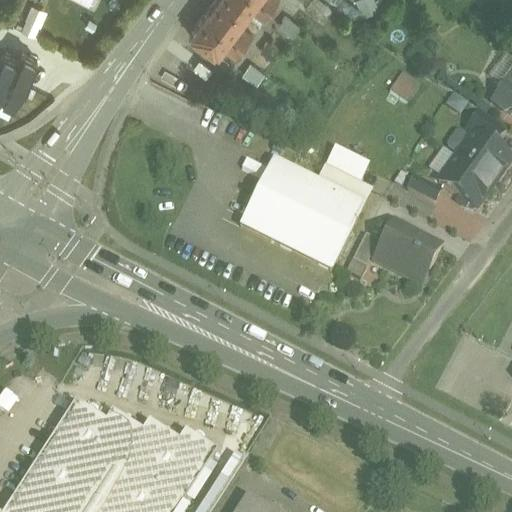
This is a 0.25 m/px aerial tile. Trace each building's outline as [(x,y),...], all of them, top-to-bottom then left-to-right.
[(244,17),(221,0),(216,0),(211,7),(210,7),(204,16),(230,36),(239,25),(244,17)] [(257,0),(221,0),(244,17),(250,10),(257,0)] [(272,9),(259,0),(257,0),(250,10),(263,20),(272,9)] [(278,0),(259,0),(272,9),(278,0)] [(29,33),(41,36),(48,10),(36,7),(29,33)] [(230,36),(204,16),(189,35),(216,55),(222,47),(230,36)] [(300,27),(286,17),(279,26),(293,37),(300,27)] [(258,39),(239,25),(230,36),(244,46),(247,42),(253,46),(258,39)] [(244,46),(230,36),(222,47),(235,57),(244,46)] [(511,43),(509,41),(499,54),(511,63),(511,43)] [(281,52),(267,42),(260,51),(274,62),(281,52)] [(0,58),(0,97),(20,57),(4,49),(0,58)] [(20,57),(0,97),(17,105),(40,58),(23,50),(20,57)] [(264,75),(250,65),(243,75),(256,85),(264,75)] [(404,106),(417,88),(397,75),(385,93),(404,106)] [(511,91),(506,87),(492,105),(511,119),(511,91)] [(506,134),(479,115),(466,134),(472,138),(473,137),(493,151),(506,134)] [(493,151),(473,137),(472,138),(456,161),(493,188),(511,164),(493,151)] [(493,188),(456,161),(438,186),(476,213),(493,188)] [(365,209),(273,162),(239,231),(330,277),(365,209)] [(440,194),(413,181),(407,193),(434,207),(440,194)] [(411,238),(394,230),(396,226),(394,224),(382,247),(373,264),(422,290),(424,287),(416,283),(423,269),(430,272),(441,249),(413,235),(411,238)] [(382,247),(366,238),(353,264),(364,270),(369,262),(373,264),(382,247)] [(6,390),(0,398),(0,407),(4,410),(14,395),(6,390)] [(180,511),(216,458),(185,438),(178,448),(148,428),(142,438),(112,418),(105,428),(75,409),(8,511),(180,511)] [(264,511),(246,500),(238,511),(264,511)]
